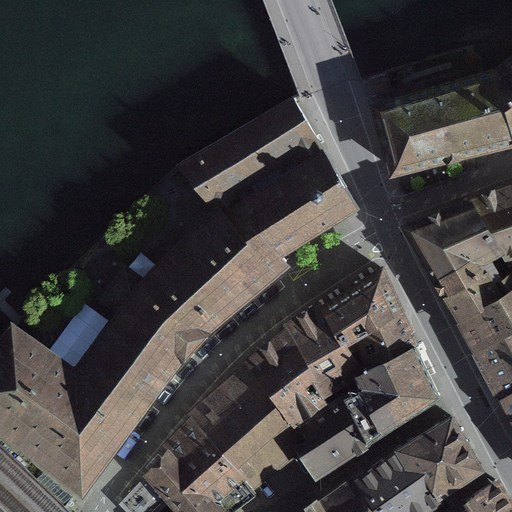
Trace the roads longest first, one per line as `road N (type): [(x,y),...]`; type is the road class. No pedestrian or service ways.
road 1 (residential): [(96,511),(218,354),(386,224)]
road 2 (residential): [(511,467),(386,224)]
road 3 (residential): [(380,209),(298,0)]
road 4 (residential): [(380,209),(511,166)]
